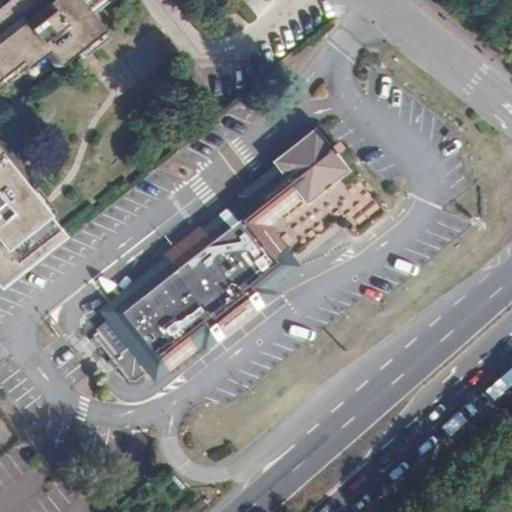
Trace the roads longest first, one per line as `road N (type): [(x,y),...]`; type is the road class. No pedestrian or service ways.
road 1 (primary): [(511,277),(245,511)]
road 2 (primary): [(335,511),(511,356)]
road 3 (residential): [(379,0),(497,85)]
